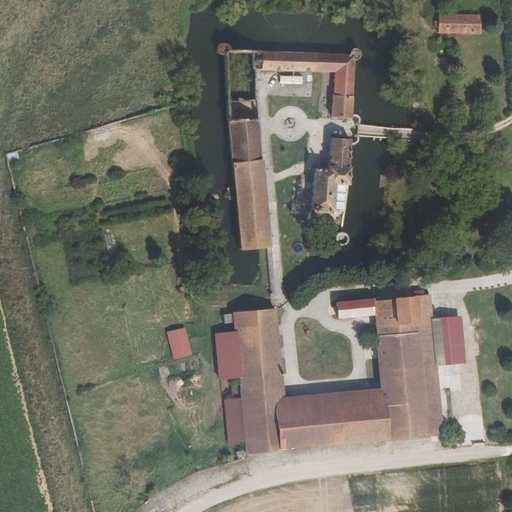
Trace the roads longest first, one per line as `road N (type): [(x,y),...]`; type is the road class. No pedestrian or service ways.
road 1 (track): [(188,511),(292,476),(511,450)]
road 2 (unclassified): [(511,121),(464,138),(290,123)]
road 3 (unknown): [(275,173),(286,320)]
